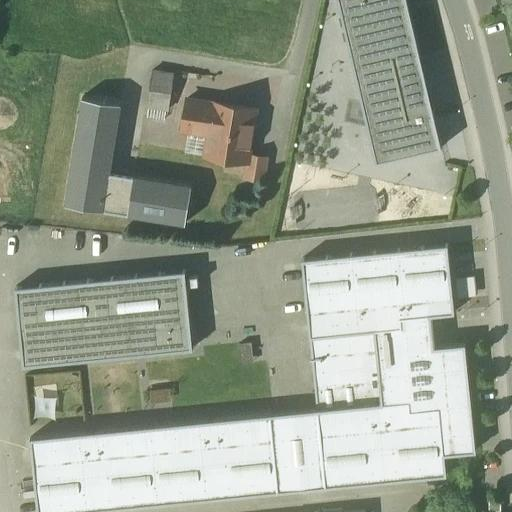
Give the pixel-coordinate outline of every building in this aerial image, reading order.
[(407,0),(338,0),(376,163),(442,147),(433,109),(430,106),(426,106),(415,57),(421,55),(407,0)] [(0,64),(0,93),(23,93),(23,64),(0,64)] [(174,75),(152,71),(147,106),(169,110),(174,75)] [(256,110),(188,99),(183,129),(209,133),(205,155),(248,162),(249,155),(256,110)] [(121,106),(84,100),(68,204),(184,222),(190,185),(111,173),(121,106)] [(267,158),(249,155),(248,162),(246,177),(263,180),(267,158)] [(448,244),(303,259),(303,261),(318,409),(31,438),(38,511),(73,511),(447,475),(447,473),(446,473),(445,454),(476,451),(465,344),(436,347),(435,337),(443,336),(442,324),(434,324),(433,315),(455,313),(448,246),(448,244)] [(186,270),(16,287),(23,366),(193,349),(186,270)] [(252,343),(240,344),(242,364),(254,362),(252,343)] [(170,389),(150,391),(151,403),(171,401),(170,389)] [(57,413),(56,395),(37,396),(38,414),(57,413)] [(501,500),(489,500),(489,511),(491,511),(501,511),(501,500)]
